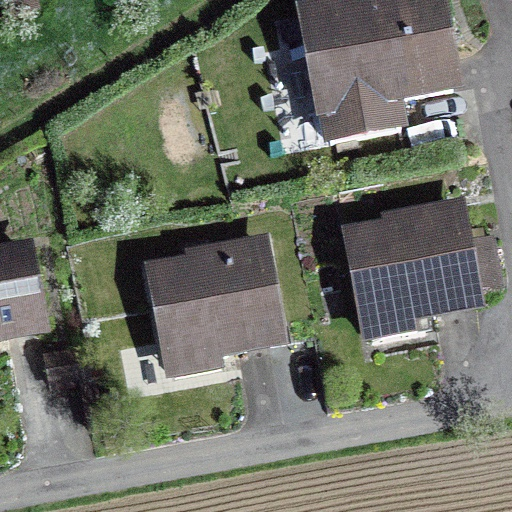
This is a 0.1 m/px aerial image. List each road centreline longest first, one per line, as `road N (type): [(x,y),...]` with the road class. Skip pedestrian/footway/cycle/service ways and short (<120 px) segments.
road 1 (residential): [(511,402),(0,497)]
road 2 (track): [(0,142),(232,0)]
road 3 (residential): [(488,79),(511,209)]
